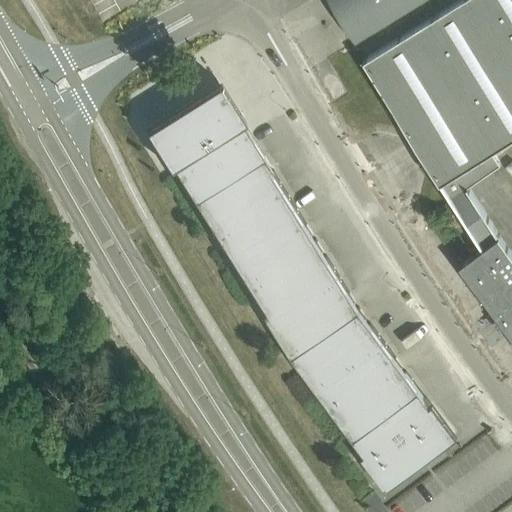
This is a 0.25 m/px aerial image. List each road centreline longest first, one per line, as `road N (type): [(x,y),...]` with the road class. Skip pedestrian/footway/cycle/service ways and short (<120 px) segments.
road 1 (unclassified): [(511,418),(419,288),(246,0)]
road 2 (primary): [(284,511),(219,422),(33,109)]
road 3 (unclassified): [(33,109),(213,0)]
